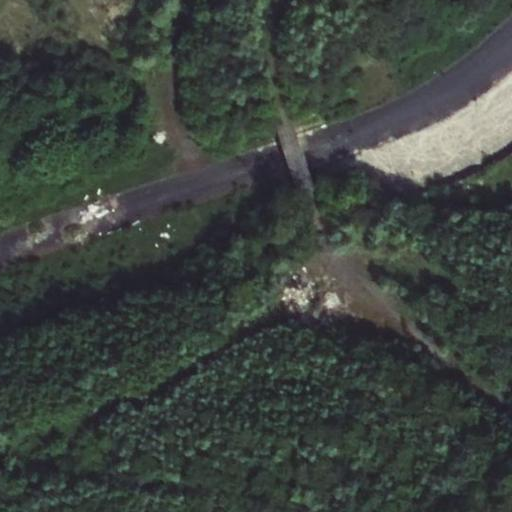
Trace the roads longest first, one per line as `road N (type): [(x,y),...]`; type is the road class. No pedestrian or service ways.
road 1 (track): [(511,407),(483,394),(370,295),(330,244),(271,75),(272,34),(284,0)]
road 2 (track): [(186,134),(96,23),(46,0)]
road 3 (track): [(184,0),(171,71),(186,134),(219,181)]
